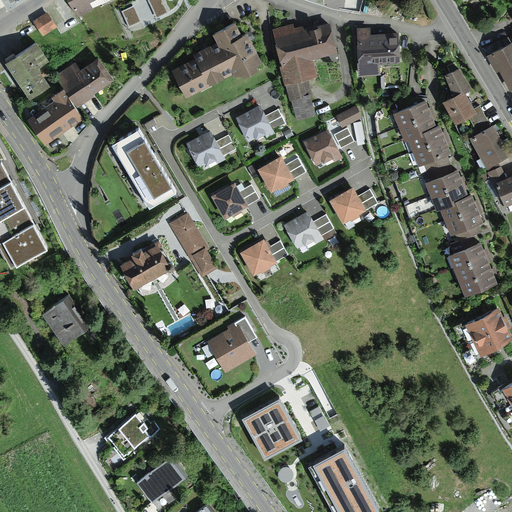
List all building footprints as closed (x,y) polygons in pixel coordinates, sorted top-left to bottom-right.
[(67,0),(78,19),(94,10),(90,3),(95,0),(67,0)] [(162,0),(148,0),(157,18),(168,13),(162,0)] [(134,6),(122,11),(129,27),(141,21),(134,6)] [(34,21),(44,36),(56,28),(46,13),(34,21)] [(313,60),(338,54),(330,23),(305,30),(304,25),(294,28),(293,24),(272,29),(282,66),(280,66),(285,86),(287,86),(296,120),(315,115),(311,97),(313,96),(309,81),(318,79),(313,60)] [(195,59),(172,71),(187,99),(233,74),(236,78),(240,76),(243,81),(261,72),(258,67),(263,65),(247,34),(242,36),(235,24),(213,35),(216,41),(192,54),(195,59)] [(360,36),(361,72),(378,72),(377,61),(397,60),(397,35),(360,36)] [(31,99),(50,86),(38,68),(49,61),(36,42),(6,62),(31,99)] [(511,44),(487,56),(496,75),(501,72),(510,91),(511,90),(511,44)] [(28,120),(45,145),(83,119),(76,108),(94,97),(92,94),(113,80),(98,58),(81,70),(76,63),(55,77),(64,90),(53,98),(55,102),(28,120)] [(458,68),(445,75),(455,94),(443,100),(455,122),(459,120),(465,131),(485,120),(478,106),(471,109),(461,90),(467,86),(458,68)] [(427,100),(394,113),(404,140),(408,139),(418,165),(451,153),(441,125),(437,126),(427,100)] [(262,105),(236,118),(248,141),(255,138),(256,140),(265,135),(266,138),(276,133),(274,130),(287,124),(279,108),(266,114),(262,105)] [(356,105),(336,116),(342,128),(362,117),(356,105)] [(363,122),(354,123),(358,145),(367,143),(363,122)] [(177,189),(139,128),(111,144),(149,205),(177,189)] [(226,128),(215,133),(218,139),(229,133),(226,128)] [(348,128),(335,135),(341,148),(355,141),(348,128)] [(494,128),(471,140),(487,168),(509,156),(494,128)] [(211,130),(186,143),(200,168),(206,165),(206,166),(216,161),(218,164),(226,160),(223,155),(237,148),(230,135),(217,142),(211,130)] [(328,130),(304,142),(316,165),(323,162),(323,164),(333,159),(335,161),(342,157),(328,130)] [(296,152),(285,157),(287,162),(298,157),(296,152)] [(279,157),(259,169),(271,189),(304,170),(297,158),(285,166),(279,157)] [(1,161),(0,161),(0,240),(13,265),(47,247),(36,227),(1,161)] [(502,166),(488,172),(494,186),(497,185),(506,207),(511,204),(511,177),(507,179),(502,166)] [(469,195),(459,171),(425,184),(430,196),(407,206),(412,217),(435,207),(437,211),(441,209),(452,236),(457,234),(461,241),(451,245),(454,254),(448,256),(465,296),(496,283),(480,245),(475,246),(471,236),(482,232),(479,225),(484,223),(481,214),(484,213),(479,200),(475,202),(472,194),(469,195)] [(231,183),(211,195),(223,216),(256,196),(249,185),(236,192),(231,183)] [(351,188),(331,200),(343,221),(376,202),(369,190),(356,197),(351,188)] [(188,213),(170,224),(189,256),(206,246),(188,213)] [(306,213),(286,225),(298,245),(331,226),(324,214),(311,222),(306,213)] [(261,240),(241,251),(253,272),(286,253),(279,241),(266,248),(261,240)] [(145,245),(119,260),(135,288),(174,266),(164,248),(151,255),(145,245)] [(218,267),(206,246),(189,256),(201,276),(218,267)] [(93,325),(70,294),(42,314),(64,345),(93,325)] [(511,337),(497,307),(456,327),(470,357),(511,337)] [(243,319),(207,341),(223,366),(247,352),(241,342),(253,335),(243,319)] [(511,418),(511,382),(491,394),(507,421),(511,418)] [(305,445),(275,398),(237,422),(267,468),(305,445)] [(163,429),(147,407),(108,436),(124,458),(163,429)] [(359,511),(389,492),(356,442),(324,464),(356,511),(359,511)] [(183,476),(167,457),(136,480),(151,501),(156,498),(163,508),(177,499),(168,487),(183,476)] [(211,511),(204,502),(190,511),(211,511)]
